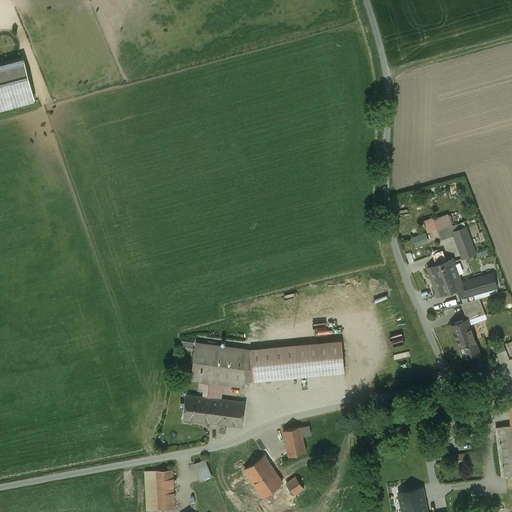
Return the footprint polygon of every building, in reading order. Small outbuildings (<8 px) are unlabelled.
[(23,57),(0,63),(0,108),(34,100),(23,57)] [(452,230),(466,226),(463,221),(453,224),(437,230),(441,239),(453,234),(452,230)] [(466,226),(452,230),(453,234),(462,258),(476,253),(466,226)] [(423,233),(413,237),(415,245),(426,241),(423,233)] [(453,260),(430,269),(435,284),(434,284),(437,295),(462,286),(453,260)] [(477,269),(462,274),(470,294),(484,289),(477,269)] [(467,318),(468,320),(485,313),(479,298),(461,303),(467,318)] [(467,318),(450,325),(463,358),(480,352),(468,320),(467,318)] [(342,342),(296,346),(299,376),(344,372),(342,342)] [(197,380),(210,382),(223,384),(245,387),(245,381),(249,350),(197,343),(194,365),(199,365),(197,380)] [(503,343),(493,346),(496,353),(506,350),(503,343)] [(249,350),(245,381),(299,376),(296,346),(249,350)] [(506,350),(496,353),(500,363),(509,359),(506,350)] [(208,398),(188,395),(185,419),(241,426),(244,403),(221,399),(223,384),(210,382),(208,398)] [(511,425),(495,427),(502,476),(511,474),(511,405),(509,406),(511,425)] [(300,426),(283,430),(289,456),(305,452),(300,426)] [(406,452),(407,482),(430,480),(429,450),(406,452)] [(465,454),(455,454),(456,464),(465,463),(465,454)] [(264,455),(244,469),(263,496),(274,488),(282,483),(283,482),(264,455)] [(205,459),(193,463),(200,480),(211,475),(205,459)] [(172,470),(145,471),(147,509),(174,508),(172,470)] [(282,483),(274,488),(276,491),(274,492),(282,503),(298,492),(290,481),(283,485),(282,483)]
